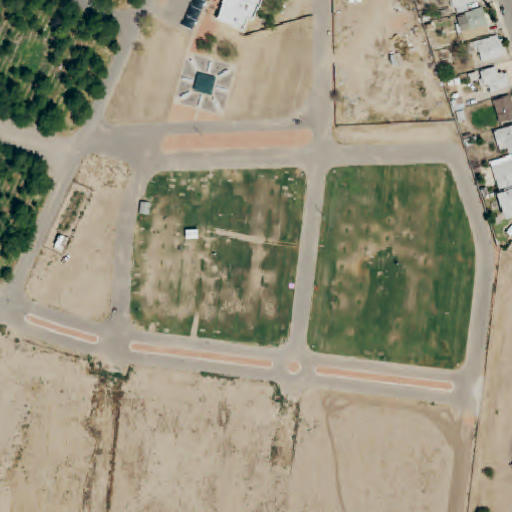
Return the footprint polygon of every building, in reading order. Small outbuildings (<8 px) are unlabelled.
[(261,0),(225,0),(217,20),(247,33),(261,0)] [(450,0),(454,10),(485,1),(484,0),(450,0)] [(453,18),(462,42),(491,32),(482,8),(453,18)] [(467,43),(469,53),(480,51),(482,62),(506,57),(502,36),(467,43)] [(443,65),(452,61),(447,50),(438,54),(443,65)] [(475,79),(496,98),(511,81),(502,74),(489,63),(475,79)] [(511,120),(511,98),(511,95),(492,101),(500,124),(511,120)] [(511,125),(494,132),(502,156),(511,153),(511,125)] [(511,185),(511,155),(490,163),(500,190),(511,185)] [(511,215),(511,188),(497,194),(505,218),(511,215)]
